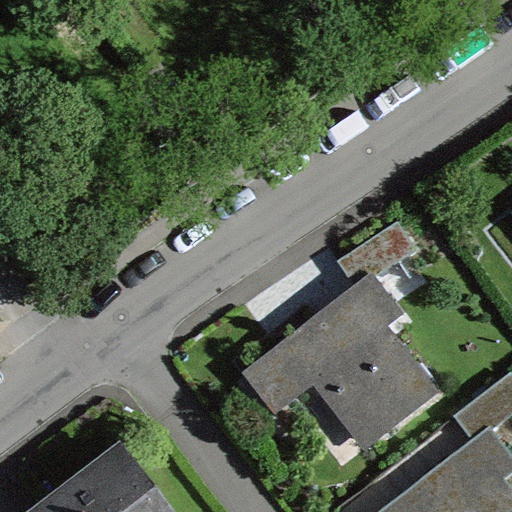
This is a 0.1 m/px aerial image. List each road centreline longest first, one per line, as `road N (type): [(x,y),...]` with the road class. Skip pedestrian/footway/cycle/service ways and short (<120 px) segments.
road 1 (residential): [(127,336),(511,58)]
road 2 (residential): [(127,336),(258,511)]
